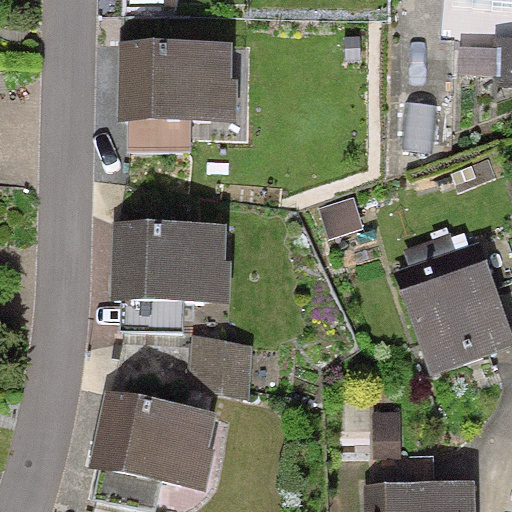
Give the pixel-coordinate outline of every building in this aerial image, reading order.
[(511,38),(495,38),(494,80),(511,80),(511,38)] [(233,42),(119,41),(119,121),(238,121),(238,78),(233,78),(233,42)] [(489,159),(452,174),(460,193),(497,178),(489,159)] [(354,198),(320,208),(329,239),(364,228),(354,198)] [(227,223),(113,220),(111,299),(122,299),(183,301),(231,302),(231,260),(226,260),(227,223)] [(404,250),(410,268),(456,251),(450,234),(404,250)] [(410,268),(394,273),(431,375),(511,346),(511,332),(480,243),(456,251),(410,268)] [(183,332),(183,301),(122,299),(121,330),(183,332)] [(253,346),(191,335),(189,387),(250,400),(253,346)] [(217,413),(108,389),(91,466),(96,467),(162,481),(206,491),(215,448),(210,447),(217,413)] [(374,412),(374,458),(401,458),(401,412),(374,412)] [(154,511),(155,511),(162,481),(96,467),(89,498),(154,511)] [(476,511),(475,480),(364,482),(364,511),(476,511)]
